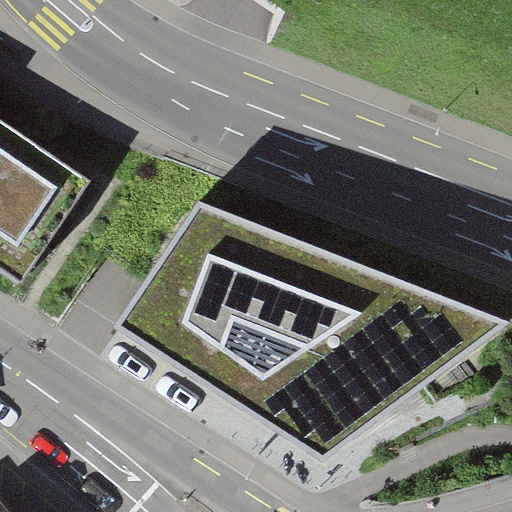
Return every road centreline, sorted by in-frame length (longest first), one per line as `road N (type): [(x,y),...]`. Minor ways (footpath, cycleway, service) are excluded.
road 1 (residential): [(511,207),(122,50),(56,0)]
road 2 (tertiary): [(192,511),(0,363)]
